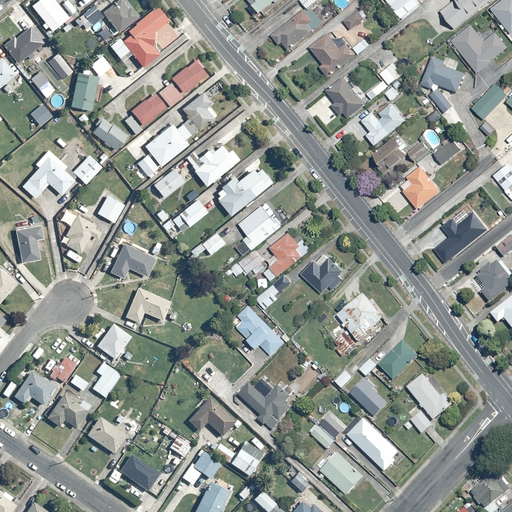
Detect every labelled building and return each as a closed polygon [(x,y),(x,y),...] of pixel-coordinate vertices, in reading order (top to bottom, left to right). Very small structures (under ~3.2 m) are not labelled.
[(36,0),(24,0),(22,3),(27,8),(36,0)] [(79,12),(69,0),(67,0),(53,12),(60,20),(55,24),(59,29),(79,12)] [(116,0),(102,12),(104,14),(108,19),(119,32),(140,15),(128,0),(116,0)] [(249,0),(259,12),(273,0),(275,2),(277,0),(249,0)] [(300,0),(307,9),(319,0),(300,0)] [(383,0),(401,21),(419,5),(415,0),(383,0)] [(452,0),(455,3),(441,13),(454,30),(491,0),(452,0)] [(511,31),(511,0),(502,0),(491,9),(510,33),(511,31)] [(73,20),(80,28),(84,25),(87,29),(102,16),(98,11),(100,9),(94,2),(73,20)] [(120,36),(110,45),(123,61),(132,53),(144,67),(181,35),(168,21),(170,19),(158,4),(128,30),(131,33),(123,39),(120,36)] [(313,22),(303,9),(271,35),(279,45),(282,43),(287,50),(314,28),(311,24),(313,22)] [(356,10),(343,21),(349,28),(362,16),(356,10)] [(115,35),(105,22),(91,33),(101,46),(115,35)] [(6,39),(17,30),(12,24),(1,33),(6,39)] [(336,24),(309,48),(321,62),(316,67),(326,78),(354,54),(356,56),(369,45),(363,38),(352,48),(344,39),(346,36),(336,24)] [(481,37),(471,24),(450,41),(476,73),(507,47),(491,28),(481,37)] [(33,25),(21,33),(19,31),(1,45),(2,47),(0,48),(5,54),(9,51),(18,64),(27,57),(29,60),(35,55),(32,51),(45,41),(33,25)] [(117,72),(104,56),(105,55),(100,50),(94,55),(97,58),(90,64),(100,76),(110,68),(115,74),(117,72)] [(56,89),(60,92),(67,86),(62,80),(72,71),(57,53),(47,62),(43,57),(35,64),(47,78),(37,87),(46,97),(56,89)] [(0,86),(1,86),(7,93),(13,88),(6,81),(16,74),(2,57),(0,59),(0,86)] [(444,62),(431,57),(420,85),(431,89),(433,83),(456,92),(464,72),(443,64),(444,62)] [(159,92),(158,90),(156,89),(123,117),(127,122),(136,133),(142,129),(140,127),(148,121),(149,123),(156,117),(155,116),(167,106),(168,108),(183,95),(182,94),(187,89),(188,91),(195,85),(194,84),(207,74),(195,59),(170,80),(172,82),(159,92)] [(397,77),(387,67),(379,74),(384,79),(389,85),(397,77)] [(97,89),(99,76),(78,71),(71,106),(92,110),(95,99),(100,100),(102,90),(97,89)] [(339,116),(342,113),(346,119),(364,105),(343,77),(325,91),(329,96),(333,102),(330,104),(339,116)] [(219,78),(211,85),(218,93),(226,86),(219,78)] [(372,100),(389,85),(384,79),(366,94),(372,100)] [(404,91),(397,82),(384,93),(391,101),(404,91)] [(508,94),(496,83),(473,107),(485,118),(508,94)] [(452,106),(437,87),(429,94),(444,113),(452,106)] [(422,89),(415,95),(425,106),(432,100),(422,89)] [(161,165),(161,166),(188,144),(185,140),(199,128),(200,129),(218,115),(210,105),(213,102),(203,90),(182,107),(189,117),(176,128),(171,122),(144,145),(150,152),(137,162),(147,176),(161,165)] [(53,115),(43,102),(29,113),(39,126),(53,115)] [(372,112),(361,121),(370,131),(365,135),(374,145),(405,119),(391,102),(378,113),(381,117),(378,119),(372,112)] [(128,136),(103,116),(91,131),(116,151),(128,136)] [(493,130),(485,121),(478,127),(487,136),(493,130)] [(422,141),(410,150),(398,134),(371,156),(379,165),(383,161),(391,170),(409,155),(417,165),(431,153),(422,141)] [(460,149),(449,137),(441,144),(443,145),(433,154),(442,165),(460,149)] [(228,151),(223,144),(215,150),(212,146),(197,157),(192,151),(185,157),(195,169),(193,170),(206,186),(239,159),(231,148),(228,151)] [(67,166),(48,149),(36,163),(39,166),(22,185),(36,197),(49,183),(62,194),(75,179),(64,169),(67,166)] [(103,166),(90,153),(73,170),(86,183),(103,166)] [(230,215),(273,181),(262,167),(257,171),(251,163),(242,170),(246,174),(238,180),(234,176),(215,191),(219,196),(216,198),(230,215)] [(416,209),(440,190),(432,179),(435,176),(424,163),(406,177),(408,180),(400,185),(404,190),(402,191),(416,209)] [(493,176),(504,190),(511,183),(511,168),(509,165),(493,176)] [(184,181),(173,167),(153,184),(164,198),(184,181)] [(126,193),(115,186),(111,192),(122,199),(126,193)] [(107,193),(97,211),(114,221),(125,204),(107,193)] [(208,211),(198,198),(171,218),(182,232),(208,211)] [(254,248),(283,225),(265,203),(241,223),(250,234),(246,238),(234,247),(238,252),(240,250),(244,255),(254,248)] [(168,217),(162,208),(155,213),(161,222),(168,217)] [(491,230),(475,210),(459,223),(454,217),(445,225),(452,234),(435,248),(438,251),(447,262),(464,248),(466,250),(491,230)] [(98,224),(76,213),(65,234),(70,237),(66,245),(81,253),(91,234),(97,236),(100,230),(96,227),(98,224)] [(174,224),(169,219),(162,225),(166,230),(174,224)] [(43,238),(41,225),(15,229),(21,262),(39,259),(36,239),(43,238)] [(266,260),(271,266),(264,272),(268,277),(259,277),(259,287),(269,287),(269,278),(271,280),(277,275),(279,277),(312,249),(300,234),(292,225),(268,246),(274,253),(266,260)] [(224,243),(215,232),(202,243),(192,252),(195,256),(205,248),(210,254),(224,243)] [(511,250),(511,235),(495,248),(503,258),(511,250)] [(150,253),(157,256),(164,243),(156,239),(150,253)] [(156,258),(149,255),(124,243),(110,271),(124,277),(129,267),(147,276),(156,258)] [(256,249),(228,271),(235,279),(244,271),(247,274),(252,270),(256,274),(265,266),(263,264),(262,262),(265,260),(256,249)] [(334,290),(344,277),(340,274),(345,269),(326,252),(318,261),(315,259),(302,273),(324,293),(330,286),(334,290)] [(511,273),(502,260),(499,262),(496,259),(475,275),(485,287),(480,291),(488,301),(511,282),(511,273)] [(18,281),(0,266),(0,301),(1,302),(18,281)] [(292,282),(286,273),(257,297),(267,308),(278,299),(276,296),(292,282)] [(171,302),(138,288),(126,317),(140,323),(144,313),(163,321),(171,302)] [(342,355),(358,341),(368,333),(366,332),(385,316),(365,292),(337,316),(342,322),(326,336),(342,355)] [(511,327),(511,294),(489,312),(497,322),(503,317),(511,328),(511,327)] [(244,320),(238,326),(252,339),(249,342),(258,351),(263,346),(272,355),(283,344),(285,346),(292,339),(285,333),(281,336),(249,304),(239,315),(244,320)] [(132,337),(114,324),(97,346),(116,359),(132,337)] [(419,355),(404,340),(380,364),(394,379),(419,355)] [(49,357),(42,368),(45,370),(46,368),(51,372),(48,377),(55,381),(57,377),(64,382),(74,367),(76,369),(81,362),(70,354),(62,366),(49,357)] [(378,364),(371,358),(360,369),(367,376),(378,364)] [(116,371),(103,362),(96,371),(101,375),(92,388),(105,397),(121,375),(116,371)] [(354,376),(347,369),(335,380),(342,388),(354,376)] [(56,387),(32,370),(14,396),(26,404),(32,397),(44,405),(56,387)] [(408,386),(426,408),(411,420),(422,433),(454,403),(445,393),(442,395),(424,373),(408,386)] [(88,383),(75,374),(70,382),(83,391),(88,383)] [(375,416),(389,402),(374,387),(374,386),(366,377),(351,392),(375,416)] [(292,407),(287,402),(292,396),(292,395),(296,390),(289,384),(285,388),(280,384),(267,397),(251,382),(239,393),(262,415),(259,418),(272,431),(281,421),(279,420),(292,407)] [(79,404),(62,393),(53,407),(46,418),(62,428),(66,421),(77,428),(92,406),(82,399),(79,404)] [(222,437),(233,426),(237,430),(243,424),(236,418),(234,419),(210,397),(188,421),(199,431),(207,423),(222,437)] [(345,428),(329,413),(319,424),(334,439),(345,428)] [(128,435),(100,416),(87,435),(115,454),(128,435)] [(400,451),(364,417),(348,434),(386,471),(397,460),(394,458),(400,451)] [(335,442),(318,425),(310,432),(328,449),(335,442)] [(193,443),(178,434),(166,426),(162,432),(174,440),(169,447),(184,457),(193,443)] [(235,454),(218,442),(212,451),(229,463),(229,462),(249,476),(265,454),(245,441),(235,454)] [(193,485),(202,472),(211,478),(221,463),(203,450),(194,464),(192,462),(182,477),(193,485)] [(364,476),(338,452),(321,470),(346,494),(364,476)] [(161,475),(130,453),(118,470),(149,492),(161,475)] [(307,483),(296,472),(289,480),(300,491),(307,483)] [(472,482),(476,487),(471,491),(487,511),(494,511),(499,508),(494,502),(509,490),(495,472),(483,481),(479,476),(472,482)] [(195,511),(220,511),(221,511),(222,511),(225,506),(224,505),(231,492),(212,482),(195,511)] [(267,511),(283,511),(275,505),(277,503),(262,489),(253,499),(267,511)] [(0,511),(11,511),(17,504),(0,492),(0,511)] [(322,511),(320,509),(324,505),(315,496),(311,501),(307,497),(292,511),(322,511)] [(48,511),(34,502),(27,511),(48,511)]
